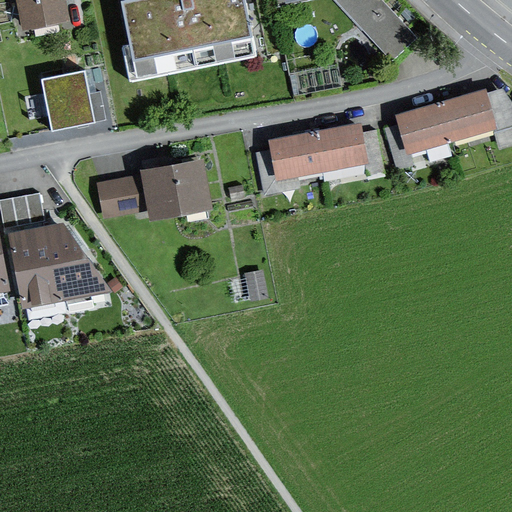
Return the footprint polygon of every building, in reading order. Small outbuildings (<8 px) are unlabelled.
[(63,0),(18,0),(27,35),(70,25),(63,0)] [(248,0),(126,0),(142,74),(259,49),(248,0)] [(339,0),(282,0),(284,10),(340,0),(339,0)] [(88,78),(48,84),(55,127),(95,120),(88,78)] [(483,101),(440,114),(452,153),(495,140),(483,101)] [(406,166),(452,153),(440,114),(395,128),(406,166)] [(313,145),(320,183),(366,175),(359,137),(313,145)] [(320,183),(313,145),(268,153),(275,192),(320,183)] [(153,236),(208,226),(195,162),(140,173),(142,180),(101,188),(105,210),(147,202),(153,236)] [(45,223),(40,200),(26,202),(31,226),(45,223)] [(31,226),(26,202),(12,205),(17,229),(31,226)] [(17,229),(12,205),(0,207),(0,210),(4,231),(17,229)] [(39,244),(54,315),(101,306),(61,239),(39,244)] [(19,323),(54,315),(39,244),(3,251),(19,323)] [(261,269),(250,272),(253,283),(264,281),(261,269)]
